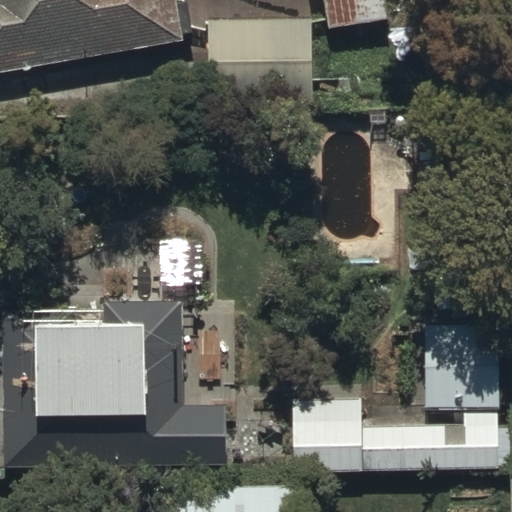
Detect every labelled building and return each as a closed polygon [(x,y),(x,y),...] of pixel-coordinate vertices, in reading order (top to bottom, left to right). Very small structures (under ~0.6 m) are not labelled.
[(0,0),(0,74),(185,45),(183,31),(194,30),(189,2),(173,5),(172,0),(0,0)] [(385,0),(335,0),(340,25),(388,16),(385,0)] [(310,16),(210,18),(211,105),(312,103),(310,16)] [(5,309),(6,466),(226,464),(225,403),(181,403),(180,301),(104,301),(104,320),(75,321),(75,309),(5,309)] [(421,318),(421,404),(464,404),(464,425),(363,425),(363,399),(363,396),(293,396),(293,470),(511,469),(511,424),(501,425),(500,318),(421,318)] [(295,511),(295,485),(172,490),(172,511),(295,511)]
